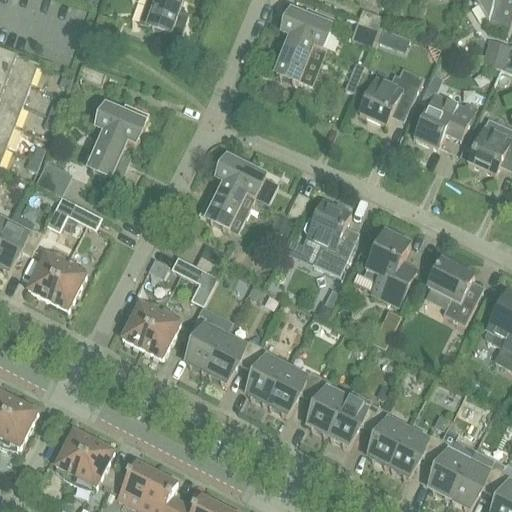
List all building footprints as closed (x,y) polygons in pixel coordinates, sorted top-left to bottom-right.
[(90,0),(89,7),(98,10),(100,0),(90,0)] [(149,32),(171,40),(171,39),(180,42),(186,27),(177,23),(184,2),(193,5),(193,4),(185,1),(183,0),(150,0),(140,28),(149,31),(149,32)] [(473,0),(475,2),(474,7),(478,8),(493,33),(508,37),(511,21),(511,1),(507,1),(506,0),(473,0)] [(363,14),(358,25),(382,34),(386,23),(363,14)] [(292,17),(283,38),(292,42),(292,41),(314,50),(314,51),(322,54),(331,33),(292,17)] [(95,31),(119,39),(123,27),(99,19),(95,31)] [(375,53),(382,34),(358,25),(351,44),(375,53)] [(392,37),(384,34),(379,47),(387,50),(392,37)] [(283,38),(283,39),(292,42),(277,80),(298,88),(313,51),(322,54),(314,51),(314,50),(292,41),(292,42),(283,38)] [(507,67),(508,67),(511,49),(499,46),(493,71),(505,74),(507,67)] [(38,69),(0,54),(0,79),(30,90),(38,69)] [(367,72),(356,67),(345,90),(357,95),(367,72)] [(101,90),(105,78),(81,70),(77,82),(101,90)] [(366,105),(360,118),(386,130),(398,105),(411,111),(424,83),(403,73),(399,81),(394,79),(389,90),(376,84),(370,96),(364,99),(366,105)] [(73,81),(64,78),(52,74),(45,93),(57,97),(66,101),(73,81)] [(0,79),(0,102),(22,110),(30,90),(0,79)] [(57,123),(66,101),(57,97),(48,120),(57,123)] [(463,114),(434,100),(415,144),(438,154),(445,139),(461,146),(476,113),(466,108),(463,114)] [(0,125),(15,131),(22,110),(0,102),(0,125)] [(107,112),(98,133),(106,137),(107,136),(128,146),(136,150),(146,129),(143,128),(146,120),(134,115),(130,122),(107,112)] [(50,144),(57,123),(48,120),(41,140),(50,144)] [(484,133),(468,168),(496,180),(500,171),(503,165),(507,163),(511,165),(511,134),(488,124),(484,133)] [(0,125),(0,148),(7,151),(15,131),(0,125)] [(128,147),(136,150),(128,146),(107,136),(106,137),(98,133),(106,137),(90,175),(111,184),(128,147)] [(42,164),(50,144),(41,140),(33,160),(42,164)] [(37,177),(42,164),(33,160),(28,174),(37,177)] [(247,199),(255,203),(265,183),(228,164),(218,184),(226,189),(226,188),(247,198),(247,199)] [(42,178),(36,189),(59,201),(64,190),(42,178)] [(202,219),(209,222),(208,225),(229,235),(247,199),(255,203),(247,199),(247,198),(226,188),(226,189),(218,184),(218,185),(226,189),(215,210),(208,207),(202,219)] [(309,203),(298,198),(287,221),(298,226),(309,203)] [(60,237),(68,221),(74,209),(62,203),(48,231),(60,237)] [(337,208),(332,212),(323,208),(316,224),(309,225),(304,235),(308,241),(307,243),(322,250),(313,269),(340,282),(353,253),(339,246),(351,221),(349,220),(348,213),(337,208)] [(102,223),(74,209),(68,221),(96,235),(102,223)] [(295,227),(277,219),(270,232),(288,241),(295,227)] [(0,246),(9,229),(0,224),(0,246)] [(21,255),(31,261),(43,238),(32,232),(28,239),(9,229),(0,246),(0,272),(9,277),(21,255)] [(411,249),(385,237),(367,275),(380,282),(372,298),(399,311),(411,285),(397,278),(411,249)] [(28,295),(48,306),(71,263),(68,261),(62,259),(56,257),(53,257),(50,256),(49,261),(46,260),(28,295)] [(201,261),(196,272),(207,277),(218,283),(224,272),(201,261)] [(84,279),(88,276),(86,274),(83,271),(81,269),(76,266),(71,263),(48,306),(68,316),(87,281),(84,279)] [(172,275),(200,289),(201,289),(207,277),(196,272),(178,263),(172,275)] [(474,282),(441,265),(428,292),(432,294),(426,305),(445,315),(443,319),(465,330),(477,306),(465,300),(474,282)] [(204,312),(218,283),(207,277),(201,289),(200,289),(192,306),(204,312)] [(254,290),(249,299),(255,302),(260,300),(263,294),(254,290)] [(268,297),(247,317),(268,339),(289,318),(268,297)] [(488,335),(485,340),(486,345),(502,353),(495,366),(511,375),(511,301),(507,299),(501,311),(499,310),(495,311),(491,318),(492,322),(494,323),(487,335),(488,335)] [(122,344),(142,354),(165,311),(159,309),(153,307),(147,305),(144,305),(143,310),(141,308),(122,344)] [(323,306),(316,320),(330,327),(337,313),(323,306)] [(178,328),(182,324),(180,322),(177,320),(175,318),(170,314),(165,311),(142,354),(162,365),(181,329),(178,328)] [(187,369),(207,379),(226,342),(207,331),(210,324),(199,318),(188,341),(198,347),(187,369)] [(246,352),(226,342),(207,379),(227,389),(238,367),(249,373),(260,350),(249,344),(246,352)] [(248,400),(268,410),(287,373),(267,363),(271,356),(260,350),(249,373),(259,378),(248,400)] [(454,364),(444,358),(438,369),(449,374),(454,364)] [(299,399),(309,404),(321,381),(310,376),(306,383),(287,373),(268,410),(287,421),(299,399)] [(308,431),(328,442),(348,404),(328,394),(332,387),(321,381),(309,404),(320,409),(308,431)] [(382,389),(377,400),(385,404),(390,393),(382,389)] [(360,430),(370,435),(382,413),(371,407),(372,405),(352,395),(348,404),(328,442),(348,452),(360,430)] [(0,442),(18,407),(0,397),(0,442)] [(369,463),(389,473),(408,436),(389,426),(393,419),(391,417),(395,406),(387,403),(382,413),(370,435),(381,441),(369,463)] [(39,418),(18,407),(0,442),(0,451),(2,452),(8,454),(14,456),(17,456),(17,452),(20,453),(39,418)] [(437,423),(434,431),(444,437),(450,425),(440,420),(437,423)] [(59,473),(55,476),(58,478),(60,480),(62,482),(65,484),(68,486),(73,489),(95,446),(75,436),(56,471),(59,473)] [(420,461),(431,467),(443,444),(432,439),(428,446),(408,436),(389,473),(409,483),(420,461)] [(430,494),(450,504),(469,467),(450,457),(453,450),(443,444),(431,467),(441,472),(430,494)] [(115,457),(95,446),(73,489),(79,491),(81,493),(88,494),(91,495),(94,495),(94,491),(97,492),(115,457)] [(471,511),(481,493),(492,498),(503,476),(492,470),(489,477),(488,477),(493,467),(477,459),(472,469),(469,467),(450,504),(465,511),(471,511)] [(118,503),(135,511),(140,511),(157,479),(154,477),(153,473),(149,470),(144,472),(136,468),(118,503)] [(511,511),(511,480),(503,476),(492,498),(502,503),(497,511),(511,511)] [(160,480),(157,479),(140,511),(181,511),(184,507),(173,501),(179,490),(171,485),(169,481),(165,479),(160,480)] [(181,511),(221,511),(220,511),(218,506),(214,504),(210,506),(201,501),(195,511),(192,511),(184,507),(181,511)]
